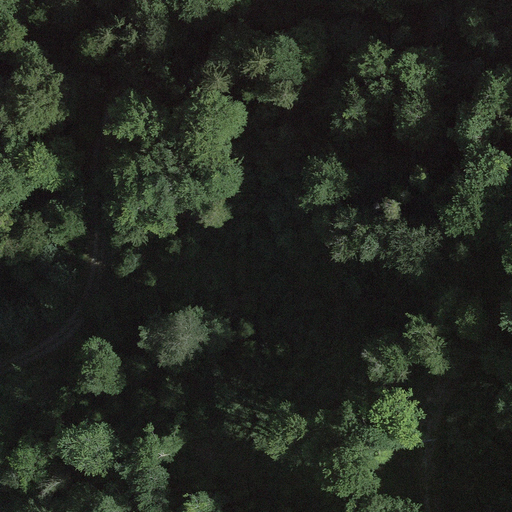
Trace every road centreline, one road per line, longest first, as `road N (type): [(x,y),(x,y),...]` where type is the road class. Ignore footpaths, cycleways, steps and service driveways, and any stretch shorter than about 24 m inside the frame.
road 1 (track): [(0,367),(70,329),(92,294),(109,116),(134,91),(205,53),(260,0)]
road 2 (track): [(511,203),(507,293),(433,423),(432,511)]
